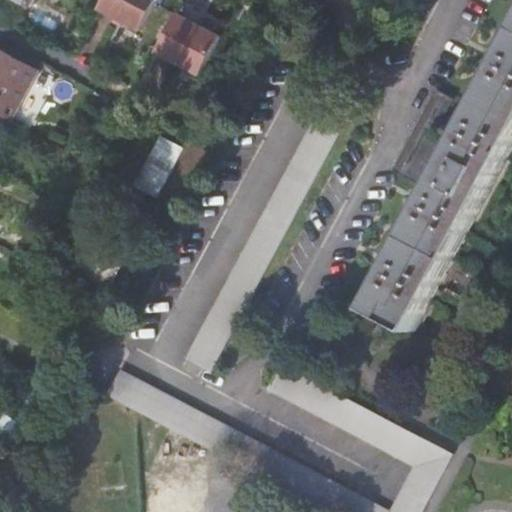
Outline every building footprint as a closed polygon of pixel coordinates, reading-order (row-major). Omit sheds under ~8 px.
[(106,0),(102,9),(117,16),(128,22),(142,30),(158,0),(106,0)] [(221,36),(178,12),(157,51),(175,60),(176,58),(185,62),(183,65),(201,74),(221,36)] [(511,45),(457,151),(450,164),(410,143),(398,165),(438,185),(372,308),(417,332),(511,152),(511,45)] [(0,114),(14,122),(42,70),(0,47),(0,114)] [(410,143),(450,164),(457,151),(435,139),(457,97),(439,88),(410,143)] [(322,103),(187,357),(213,371),(348,117),(322,103)] [(161,135),(134,185),(147,192),(150,194),(156,197),(183,147),(178,144),(161,135)] [(125,195),(131,184),(112,174),(106,185),(125,195)] [(147,192),(134,185),(131,184),(125,195),(141,204),(147,192)] [(43,223),(0,199),(0,240),(26,254),(43,223)] [(103,299),(135,248),(101,230),(77,274),(63,266),(58,274),(103,299)] [(79,346),(103,299),(58,274),(51,288),(80,303),(62,337),(71,341),(79,346)] [(51,363),(38,385),(55,394),(66,371),(51,363)] [(172,427),(208,446),(333,511),(425,511),(456,454),(282,364),(269,390),(417,466),(395,510),(123,370),(110,395),(172,427)] [(0,433),(26,447),(55,394),(38,385),(18,420),(7,414),(0,427),(0,433)] [(94,511),(141,511),(134,431),(87,436),(94,511)]
